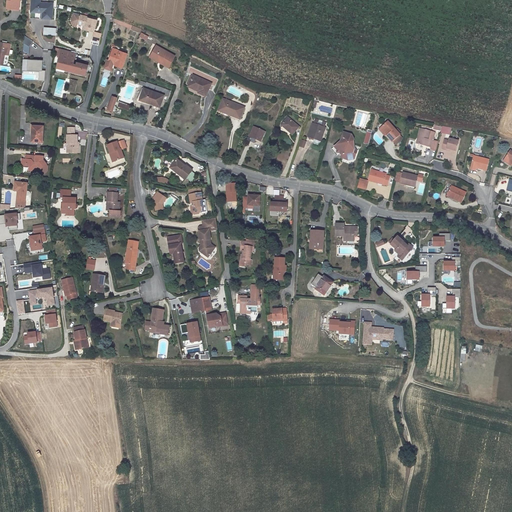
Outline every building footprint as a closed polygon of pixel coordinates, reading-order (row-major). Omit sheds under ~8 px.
[(6,10),(18,11),(19,0),(12,0),(12,1),(7,0),(6,10)] [(40,0),(31,0),(31,12),(41,13),(45,13),(45,18),(51,19),(52,3),(40,2),(40,0)] [(87,17),(78,15),(76,24),(87,26),(86,30),(92,31),(93,28),(94,28),(96,20),(87,18),(87,17)] [(33,48),(23,42),(23,49),(29,54),(33,48)] [(11,43),(1,43),(0,55),(0,63),(4,64),(5,55),(10,56),(11,43)] [(175,57),(156,47),(150,56),(162,63),(161,65),(168,69),(175,57)] [(76,55),(60,52),(59,59),(58,60),(60,60),(58,69),(75,72),(75,75),(87,77),(89,67),(78,65),(77,68),(74,67),(76,55)] [(117,55),(110,52),(105,65),(110,67),(110,66),(113,66),(112,67),(112,68),(119,71),(124,56),(117,54),(117,55)] [(162,63),(150,56),(149,59),(161,65),(162,63)] [(23,79),(44,80),(44,70),(41,70),(42,59),(22,59),(21,70),(23,71),(23,79)] [(212,84),(194,75),(189,85),(200,90),(199,94),(206,97),(212,84)] [(54,95),(65,98),(68,84),(69,80),(58,77),(54,95)] [(165,90),(146,83),(140,101),(159,108),(165,90)] [(116,98),(111,96),(107,110),(112,112),(116,98)] [(224,99),(222,98),(222,99),(217,111),(240,121),(241,119),(227,114),(228,111),(221,108),(224,99)] [(245,108),(224,99),(221,108),(228,111),(227,114),(241,119),(245,108)] [(116,106),(128,110),(130,105),(118,101),(116,106)] [(281,125),(292,134),(299,126),(288,117),(281,125)] [(327,122),(314,118),(312,122),(325,126),(327,122)] [(325,126),(312,122),(307,139),(313,141),(312,143),(319,145),(325,126)] [(387,122),(380,128),(385,135),(392,143),(400,137),(387,122)] [(260,141),(265,131),(253,126),(247,139),(254,142),(255,138),(260,141)] [(32,127),(31,138),(34,138),(34,142),(42,142),(43,127),(32,127)] [(419,146),(432,149),(437,133),(421,129),(418,139),(420,140),(419,146)] [(354,149),(354,141),(355,139),(352,134),(344,131),(341,139),(332,149),(337,155),(340,153),(342,155),(341,156),(343,158),(348,160),(354,159),(357,150),(354,149)] [(366,133),(363,144),(369,146),(372,134),(366,133)] [(77,143),(77,134),(75,135),(67,135),(66,135),(66,143),(69,143),(70,153),(79,153),(79,143),(77,143)] [(400,137),(392,143),(395,146),(403,140),(400,137)] [(459,142),(449,140),(449,142),(444,140),(441,150),(446,152),(447,150),(452,151),(457,152),(459,142)] [(110,153),(113,159),(114,162),(124,158),(120,149),(126,146),(124,141),(117,143),(106,146),(109,154),(110,153)] [(42,157),(27,156),(26,159),(21,159),(20,165),(30,166),(29,170),(34,170),(38,166),(45,173),(48,170),(48,166),(42,160),(42,157)] [(490,160),(473,156),(471,165),(473,166),(478,166),(477,168),(488,171),(490,160)] [(171,168),(179,175),(186,180),(193,171),(187,165),(186,166),(178,160),(171,168)] [(403,171),(398,170),(395,182),(400,184),(403,171)] [(388,175),(372,171),(369,182),(380,185),(379,187),(383,188),(385,186),(389,187),(392,178),(387,177),(388,175)] [(420,175),(403,171),(400,184),(411,186),(411,183),(417,185),(418,180),(423,181),(425,175),(420,174),(420,175)] [(25,206),(28,182),(14,181),(13,191),(17,192),(15,208),(25,206)] [(450,192),(459,196),(458,198),(462,200),(467,189),(452,182),(448,191),(450,192)] [(234,183),(224,184),(225,202),(236,202),(234,183)] [(357,190),(366,192),(368,185),(359,183),(357,190)] [(189,191),(192,205),(188,210),(194,214),(201,213),(205,207),(204,202),(203,202),(201,189),(189,191)] [(76,209),(76,198),(70,198),(70,191),(61,190),(61,197),(63,197),(62,207),(66,207),(65,213),(65,215),(74,215),(75,209),(76,209)] [(110,211),(111,211),(110,217),(121,217),(122,212),(120,212),(121,204),(118,203),(118,194),(117,194),(109,193),(107,193),(107,203),(111,203),(110,211)] [(157,193),(153,199),(155,201),(160,204),(164,198),(157,193)] [(249,199),(244,199),(243,209),(249,210),(249,207),(254,208),(260,208),(261,198),(249,197),(249,199)] [(160,204),(155,201),(154,202),(155,210),(162,209),(161,205),(166,199),(164,198),(160,204)] [(280,202),(276,201),(276,204),(274,204),(272,204),(272,213),(280,213),(280,202)] [(285,202),(280,202),(280,213),(288,214),(288,205),(286,205),(284,205),(285,202)] [(20,214),(0,215),(0,223),(6,223),(6,227),(9,227),(9,229),(18,228),(17,220),(21,219),(20,214)] [(218,230),(216,219),(203,221),(204,226),(200,227),(199,229),(200,241),(202,241),(202,244),(199,248),(199,251),(202,253),(203,251),(209,255),(215,248),(211,245),(210,240),(211,239),(210,231),(218,230)] [(344,238),(353,238),(353,230),(357,230),(357,226),(344,226),(345,223),(336,223),(336,236),(344,236),(344,238)] [(34,236),(30,237),(32,250),(42,248),(41,242),(46,241),(44,229),(33,231),(34,236)] [(323,248),(323,231),(311,231),(310,240),(314,240),(314,248),(323,248)] [(445,246),(445,241),(450,241),(450,234),(439,234),(439,238),(433,238),(433,246),(445,246)] [(392,251),(397,255),(398,253),(402,257),(410,248),(406,244),(405,245),(395,236),(391,240),(388,244),(394,249),(392,251)] [(168,246),(169,255),(173,254),(175,263),(183,261),(180,244),(179,237),(166,239),(168,246)] [(254,259),(255,247),(256,247),(257,243),(244,242),(243,252),(246,252),(245,258),(244,258),(244,264),(250,264),(250,266),(255,267),(256,259),(254,259)] [(126,264),(126,267),(124,267),(124,269),(134,271),(137,250),(127,248),(125,258),(127,258),(126,264)] [(459,266),(459,257),(450,257),(450,262),(442,262),(442,271),(453,271),(453,266),(459,266)] [(284,265),(284,259),(277,258),(277,265),(276,265),(276,274),(277,274),(278,274),(278,275),(279,275),(280,276),(279,280),(283,280),(284,271),(286,271),(286,265),(284,265)] [(94,270),(95,259),(86,259),(86,269),(94,270)] [(41,262),(24,264),(25,273),(33,271),(33,277),(42,276),(42,279),(50,278),(49,269),(42,270),(41,262)] [(419,281),(419,272),(427,272),(427,267),(415,267),(415,272),(407,272),(407,281),(419,281)] [(101,292),(104,276),(93,274),(91,283),(94,284),(92,290),(101,292)] [(319,274),(312,284),(316,288),(315,289),(324,295),(333,283),(325,276),(324,278),(319,274)] [(77,299),(72,279),(62,281),(64,289),(66,289),(69,301),(77,299)] [(430,307),(430,295),(436,295),(436,287),(427,287),(427,295),(421,295),(421,307),(430,307)] [(52,288),(29,292),(31,304),(36,304),(35,298),(44,296),(47,299),(48,305),(55,304),(52,288)] [(26,289),(14,291),(16,299),(28,297),(26,289)] [(239,311),(254,312),(255,306),(259,306),(259,298),(258,298),(259,289),(250,289),(249,299),(242,298),(243,295),(237,294),(236,301),(240,301),(239,311)] [(459,297),(459,289),(451,289),(451,297),(445,297),(445,309),(453,309),(453,297),(459,297)] [(209,298),(198,300),(201,312),(206,311),(208,326),(213,325),(216,327),(226,325),(224,313),(222,314),(219,317),(216,314),(210,315),(209,311),(211,310),(209,298)] [(198,300),(190,301),(192,314),(201,312),(198,300)] [(23,301),(16,301),(18,314),(25,314),(23,301)] [(286,319),(286,307),(272,308),(272,313),(267,313),(267,320),(273,320),(273,322),(276,322),(278,323),(281,323),(282,321),(286,321),(286,319)] [(162,319),(164,309),(154,308),(152,318),(146,317),(144,327),(150,328),(151,327),(162,328),(162,330),(168,331),(169,324),(163,322),(164,319),(162,319)] [(106,320),(112,321),(112,322),(122,324),(124,313),(114,311),(115,311),(108,309),(106,320)] [(55,310),(46,311),(47,316),(45,316),(46,324),(49,324),(50,327),(57,326),(55,310)] [(354,334),(355,321),(350,321),(350,323),(347,322),(340,322),(340,320),(330,319),(329,329),(339,330),(339,333),(354,334)] [(393,339),(393,330),(384,329),(384,328),(375,327),(374,329),(371,329),(371,327),(371,323),(365,322),(364,337),(368,337),(367,338),(372,339),(383,340),(383,339),(393,339)] [(197,323),(180,326),(181,331),(185,330),(185,334),(188,333),(190,343),(200,341),(197,323)] [(74,332),(77,350),(88,348),(84,330),(74,332)] [(36,332),(28,333),(28,336),(24,337),(25,344),(37,343),(37,341),(42,341),(41,333),(36,333),(36,332)]
